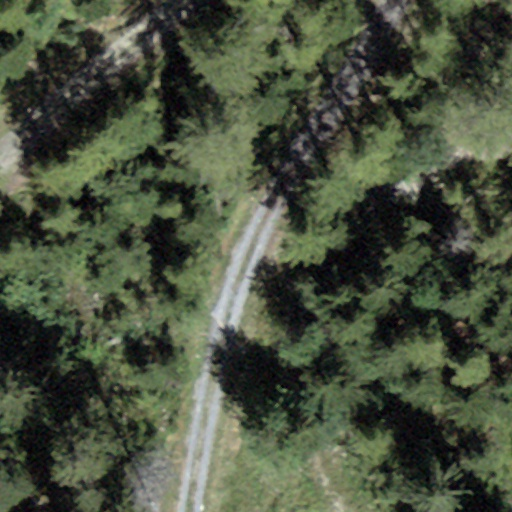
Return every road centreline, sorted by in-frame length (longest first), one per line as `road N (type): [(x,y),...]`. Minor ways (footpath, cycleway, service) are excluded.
road 1 (track): [(193,511),(255,266),(401,0)]
road 2 (track): [(197,0),(0,173)]
